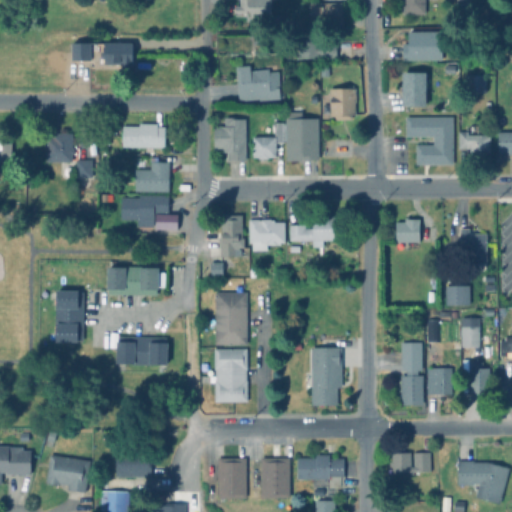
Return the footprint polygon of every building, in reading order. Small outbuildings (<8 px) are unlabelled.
[(270,0),(271,16),(232,17),(232,5),(240,5),(240,0),(270,0)] [(424,0),(424,13),(403,13),(403,2),(399,2),(399,0),(424,0)] [(342,1),(342,5),(343,5),(344,14),(342,14),(342,23),(310,23),(309,14),(308,14),(308,6),(310,6),(309,2),(342,1)] [(442,59),(402,60),(401,42),(407,42),(407,31),(441,30),(442,59)] [(335,41),(336,57),(297,58),(297,32),(316,32),(316,41),(335,41)] [(90,41),(90,59),(71,60),(71,42),(90,41)] [(132,42),(132,70),(119,69),(119,64),(104,63),(104,41),(132,42)] [(455,64),(455,73),(444,72),(445,64),(455,64)] [(249,65),(250,69),(268,68),(269,71),(278,70),(280,86),(278,86),(279,99),(260,101),(259,98),(239,100),(236,66),(249,65)] [(425,72),(424,105),(401,105),(401,71),(425,72)] [(486,73),(486,92),(464,92),(464,74),(486,73)] [(355,87),(355,119),(334,119),(334,115),(330,115),(330,113),(323,113),(323,105),(329,105),(329,87),(355,87)] [(301,111),(301,118),(318,118),(318,158),(286,159),(286,140),(283,140),(283,142),(275,142),(276,156),(268,156),(268,158),(258,158),(258,156),(252,156),(252,136),(274,136),(274,121),(283,121),(283,123),(285,122),(285,118),(287,117),(287,111),(301,111)] [(245,118),(246,159),(227,159),(227,152),(215,152),(214,125),(222,125),(222,116),(239,116),(239,118),(245,118)] [(423,163),(423,144),(433,144),(433,136),(423,136),(423,116),(453,116),(453,163),(423,163)] [(157,123),(157,126),(164,126),(164,147),(122,146),(122,125),(138,125),(138,123),(157,123)] [(478,125),(479,133),(490,133),(491,153),(469,153),(469,148),(459,148),(458,131),(466,130),(466,125),(478,125)] [(511,153),(508,154),(508,151),(498,151),(497,131),(511,130),(511,153)] [(71,132),(71,145),(76,145),(76,153),(71,153),(71,161),(45,161),(46,136),(51,136),(52,132),(71,132)] [(0,142),(12,142),(11,169),(0,169),(0,142)] [(92,159),(91,177),(76,176),(76,159),(92,159)] [(169,161),(169,190),(134,191),(134,168),(150,168),(150,161),(169,161)] [(168,194),(168,212),(153,212),(153,225),(137,225),(137,220),(120,219),(121,196),(139,197),(139,194),(168,194)] [(177,214),(177,228),(154,228),(154,213),(177,214)] [(336,216),(336,239),(323,239),(323,246),(312,246),(312,239),(290,239),(289,224),(305,224),(305,227),(311,227),(311,223),(309,223),(309,217),(321,216),(320,213),(329,213),(329,216),(336,216)] [(232,216),(232,219),(242,219),(242,237),(243,237),(244,247),(239,247),(239,249),(241,249),(241,255),(220,255),(220,234),(221,234),(221,232),(222,232),(221,218),(228,218),(228,216),(232,216)] [(420,218),(420,240),(408,240),(408,248),(398,248),(397,240),(396,240),(396,221),(406,221),(406,216),(410,216),(410,218),(420,218)] [(260,220),(262,220),(262,219),(271,219),(271,220),(275,220),(275,222),(285,222),(285,242),(281,242),(281,245),(267,245),(268,251),(253,251),(253,243),(250,243),(250,220),(260,219),(260,220)] [(469,227),(469,232),(485,232),(486,262),(461,262),(460,227),(469,227)] [(156,266),(155,293),(107,292),(107,288),(104,288),(105,265),(156,266)] [(468,284),(468,303),(445,303),(445,284),(468,284)] [(83,290),(81,339),(75,339),(75,340),(52,340),(54,288),(75,288),(75,290),(83,290)] [(246,290),(246,343),(214,344),(213,290),(246,290)] [(438,318),(438,340),(427,341),(426,318),(438,318)] [(482,325),(482,341),(479,341),(479,345),(460,345),(460,325),(482,325)] [(165,335),(164,362),(113,361),(114,339),(116,339),(117,335),(165,335)] [(511,350),(506,350),(505,354),(500,354),(500,339),(505,339),(505,335),(511,335),(511,350)] [(300,341),(301,349),(289,349),(289,342),(300,341)] [(421,341),(421,370),(417,370),(417,374),(422,374),(422,403),(400,403),(400,374),(405,374),(405,370),(400,370),(400,341),(421,341)] [(341,345),(341,386),(336,386),(336,403),(311,403),(310,346),(341,345)] [(246,348),(246,368),(245,368),(245,379),(246,379),(246,400),(213,400),(213,379),(214,379),(214,368),(213,368),(213,348),(213,347),(246,347),(246,348)] [(482,360),(482,366),(488,366),(489,395),(476,395),(476,391),(469,391),(469,367),(470,367),(470,361),(470,359),(477,358),(477,360),(482,360)] [(456,366),(457,392),(427,393),(427,366),(456,366)] [(486,398),(486,406),(474,406),(474,398),(486,398)] [(31,449),(31,473),(6,472),(6,471),(2,471),(1,482),(0,482),(0,444),(9,444),(9,445),(23,445),(23,449),(31,449)] [(429,451),(430,471),(391,471),(391,465),(389,465),(388,461),(391,461),(391,452),(410,452),(410,466),(413,466),(413,452),(429,451)] [(88,459),(83,491),(65,489),(66,483),(58,482),(58,484),(44,482),(48,453),(88,459)] [(150,453),(150,476),(114,476),(114,453),(150,453)] [(328,453),(328,457),(343,457),(343,487),(328,487),(328,478),(296,478),(296,457),(315,457),(315,453),(328,453)] [(288,457),(288,497),(260,496),(260,456),(288,457)] [(245,457),(245,496),(217,497),(217,457),(245,457)] [(487,461),(490,462),(490,460),(506,465),(506,466),(509,467),(499,502),(475,495),(478,482),(473,483),(473,484),(457,484),(457,459),(473,459),(473,461),(487,461)] [(128,490),(127,511),(98,511),(99,489),(128,490)] [(334,499),(333,511),(314,511),(314,499),(334,499)] [(464,501),(463,510),(453,510),(453,500),(464,501)] [(184,502),(183,511),(156,511),(157,503),(164,504),(164,502),(184,502)]
